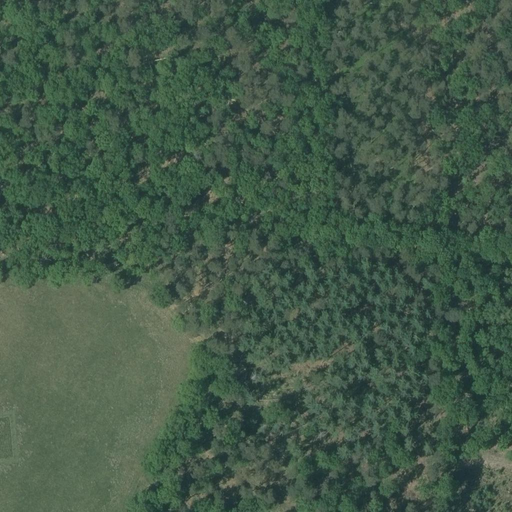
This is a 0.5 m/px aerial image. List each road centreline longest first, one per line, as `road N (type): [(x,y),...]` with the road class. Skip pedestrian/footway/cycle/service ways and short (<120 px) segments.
road 1 (track): [(0,213),(511,262)]
road 2 (track): [(456,256),(448,0)]
